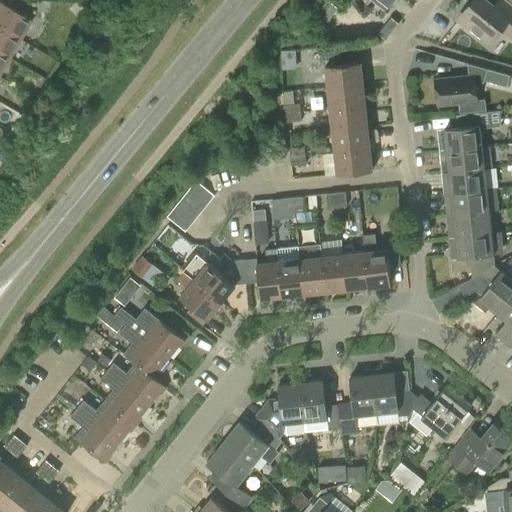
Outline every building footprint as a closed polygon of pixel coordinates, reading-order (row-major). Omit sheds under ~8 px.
[(511,5),(506,0),(498,10),(485,0),(472,0),(457,19),(471,30),(476,24),(493,37),(500,28),(511,37),(511,5)] [(0,27),(19,39),(31,20),(0,2),(0,27)] [(378,33),(384,39),(398,23),(391,17),(378,33)] [(0,52),(8,58),(19,39),(0,27),(0,52)] [(0,72),(8,58),(0,52),(0,72)] [(295,71),(294,52),(281,54),(283,72),(295,71)] [(325,66),(327,88),(363,84),(361,62),(344,64),(343,52),(318,54),(320,67),(325,66)] [(477,65),(511,73),(511,64),(479,56),(477,65)] [(466,63),(468,75),(435,79),(438,106),(458,104),(459,113),(485,110),(484,99),(478,99),(476,83),(482,82),(483,80),(486,69),(466,63)] [(509,75),(486,69),(483,80),(506,87),(509,75)] [(329,109),(365,105),(363,84),(327,88),(329,109)] [(285,114),(300,112),(299,103),(284,105),(285,114)] [(365,105),(329,109),(331,130),(367,127),(365,105)] [(300,112),(285,114),(286,122),(301,121),(300,112)] [(482,146),(479,124),(437,129),(439,151),(446,150),(482,146)] [(334,152),(370,148),(367,127),(331,130),(334,152)] [(289,157),(304,155),(303,146),(288,148),(289,157)] [(484,168),(482,146),(446,150),(439,151),(440,162),(441,172),(484,168)] [(372,170),(370,148),(334,152),(336,174),(372,170)] [(304,155),(289,157),(289,166),(305,164),(304,155)] [(486,189),(484,168),(441,172),(442,182),(444,194),(451,193),(486,189)] [(195,180),(188,189),(206,205),(214,195),(195,180)] [(180,198),(199,214),(206,205),(188,189),(180,198)] [(497,210),(494,189),(486,189),(451,193),(444,194),(446,215),(488,211),(497,210)] [(336,192),(337,207),(346,207),(345,191),(336,192)] [(337,207),(336,192),(327,193),(328,208),(337,207)] [(301,196),(292,197),(294,212),(303,211),(301,196)] [(292,197),(283,198),(285,213),(294,212),(292,197)] [(199,214),(180,198),(173,207),(191,223),(199,214)] [(184,232),(191,223),(173,207),(165,216),(184,232)] [(255,244),(269,243),(265,209),(252,210),(255,244)] [(490,232),(488,211),(446,215),(447,225),(448,237),(455,236),(490,232)] [(504,253),(502,231),(490,232),(455,236),(448,237),(449,248),(450,259),(469,257),(470,260),(471,277),(479,273),(495,264),(494,255),(504,253)] [(363,235),(365,251),(363,251),(367,287),(390,285),(388,268),(399,266),(397,242),(384,244),(384,249),(377,249),(375,234),(363,235)] [(324,292),(320,255),(319,245),(298,247),(299,258),(303,294),(324,292)] [(298,247),(276,250),(281,297),(303,294),(299,258),(298,247)] [(276,250),(265,251),(266,261),(255,263),(255,258),(243,260),(245,284),(258,283),(259,299),(281,297),(276,250)] [(342,253),(346,289),(367,287),(363,251),(342,253)] [(320,255),(324,292),(346,289),(342,253),(321,255),(320,255)] [(183,272),(192,280),(221,302),(234,286),(245,284),(243,260),(231,261),(221,274),(195,254),(182,271),(183,272)] [(144,278),(155,265),(143,255),(133,268),(144,278)] [(479,273),(471,277),(486,289),(474,304),(485,312),(489,307),(498,314),(511,295),(511,259),(501,270),(495,265),(495,264),(479,273)] [(221,302),(192,280),(183,272),(176,280),(186,288),(178,297),(206,320),(221,302)] [(123,287),(115,297),(125,305),(133,295),(123,287)] [(505,343),(511,333),(511,295),(498,314),(506,320),(495,334),(505,343)] [(119,307),(112,315),(124,324),(168,358),(183,340),(143,308),(135,319),(120,306),(119,307)] [(112,315),(102,307),(96,315),(106,322),(112,315)] [(134,363),(153,377),(167,359),(124,325),(117,332),(131,343),(122,354),(134,363)] [(101,354),(96,360),(104,367),(109,360),(101,354)] [(95,364),(88,358),(82,365),(90,371),(95,364)] [(164,386),(153,377),(134,363),(126,373),(112,363),(106,371),(149,405),(164,386)] [(375,413),(371,370),(364,371),(364,376),(349,377),(351,403),(339,404),(342,434),(356,433),(355,426),(376,424),(375,413)] [(410,415),(408,391),(395,392),(393,372),(378,374),(378,370),(371,370),(375,413),(376,424),(376,425),(398,423),(398,416),(410,415)] [(104,400),(134,424),(149,405),(106,371),(99,379),(112,390),(104,400)] [(303,421),(299,378),(292,379),(292,383),(278,385),(279,400),(269,401),(255,419),(262,425),(278,438),(283,431),(287,434),(304,432),(303,421)] [(324,406),(322,380),(307,382),(306,378),(299,378),(303,421),(304,432),(339,429),(336,405),(324,406)] [(407,389),(408,391),(410,415),(408,421),(426,436),(434,426),(446,436),(471,406),(446,385),(432,403),(420,393),(417,397),(407,389)] [(76,408),(119,443),(134,424),(104,400),(96,411),(82,400),(76,408)] [(103,462),(119,443),(76,408),(69,417),(82,427),(74,438),(103,462)] [(224,442),(252,465),(260,454),(271,463),(279,452),(275,449),(281,442),(278,438),(262,425),(255,419),(247,428),(240,422),(224,442)] [(511,437),(494,423),(476,445),(465,436),(447,458),(467,473),(477,461),(489,471),(511,442),(511,437)] [(10,452),(20,440),(13,435),(3,447),(10,452)] [(20,440),(10,452),(17,458),(27,445),(20,440)] [(235,484),(252,465),(224,442),(207,463),(223,475),(215,485),(245,509),(253,499),(235,484)] [(42,478),(52,466),(45,460),(35,472),(42,478)] [(0,497),(18,475),(2,463),(0,465),(0,497)] [(316,480),(343,479),(343,464),(316,464),(316,480)] [(52,466),(42,478),(49,483),(58,471),(52,466)] [(364,466),(348,467),(349,482),(365,481),(364,466)] [(506,504),(506,511),(511,511),(511,472),(510,473),(511,478),(501,479),(487,487),(489,505),(506,504)] [(18,475),(0,497),(0,505),(8,511),(14,511),(34,488),(18,475)] [(424,481),(416,475),(406,489),(414,495),(424,481)] [(40,511),(50,501),(34,488),(14,511),(40,511)] [(300,492),(291,500),(300,510),(309,501),(300,492)] [(198,505),(193,511),(231,511),(212,496),(202,508),(198,505)] [(331,511),(326,508),(329,505),(319,497),(307,511),(331,511)] [(64,511),(50,501),(40,511),(64,511)]
